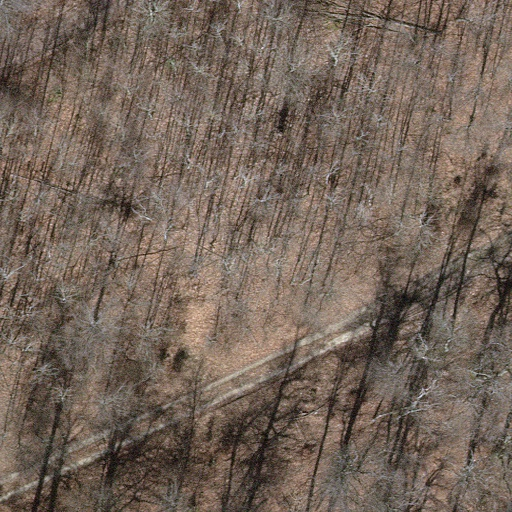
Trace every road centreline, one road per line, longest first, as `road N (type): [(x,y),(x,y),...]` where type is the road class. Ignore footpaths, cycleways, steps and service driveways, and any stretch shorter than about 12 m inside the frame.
road 1 (track): [(511,253),(0,498)]
road 2 (track): [(0,79),(98,42),(170,0)]
